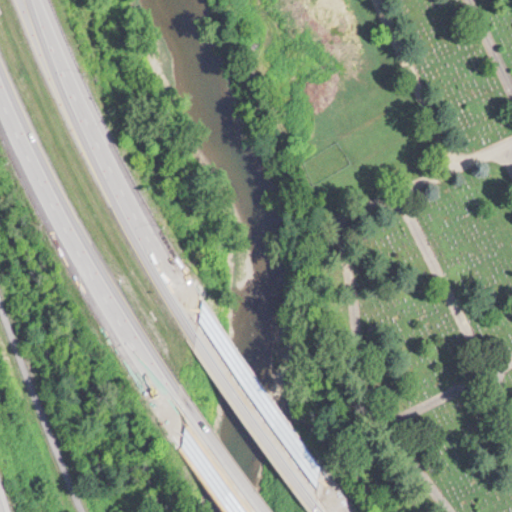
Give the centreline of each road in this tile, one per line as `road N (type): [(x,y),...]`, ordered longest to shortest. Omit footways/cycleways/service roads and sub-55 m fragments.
road 1 (motorway): [(0,83),(74,235),(176,404)]
road 2 (motorway): [(198,320),(98,145),(39,0)]
road 3 (motorway): [(327,503),(198,320)]
road 4 (motorway): [(176,404),(254,511)]
